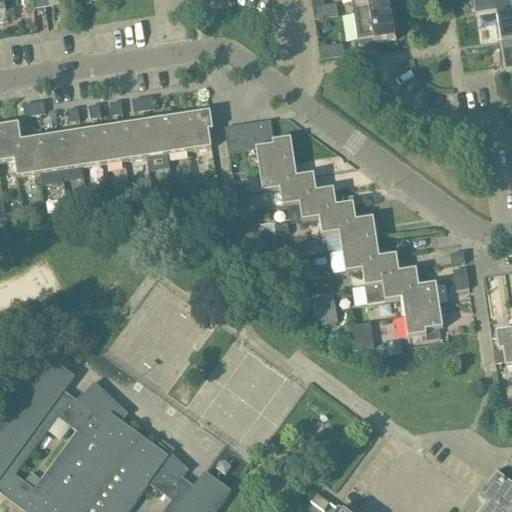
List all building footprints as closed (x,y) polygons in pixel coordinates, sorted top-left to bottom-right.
[(0,0),(0,26),(7,25),(7,20),(15,19),(12,0),(4,0),(3,0),(0,0)] [(31,0),(33,13),(46,11),(44,0),(31,0)] [(62,0),(49,0),(51,10),(64,8),(62,0)] [(351,0),(354,16),(370,14),(370,9),(391,6),(390,0),(351,0)] [(497,16),(497,20),(511,17),(511,0),(470,0),(473,13),(475,12),(477,19),(497,16)] [(336,6),(312,10),(314,23),(338,19),(336,6)] [(392,12),(391,6),(370,9),(370,14),(354,16),(358,44),(354,45),(356,57),(377,54),(376,46),(397,43),(395,26),(397,26),(395,12),(392,12)] [(498,27),(496,27),(498,41),(501,41),(502,48),(511,46),(511,17),(497,20),(498,27)] [(342,46),(318,50),(320,63),(344,59),(342,46)] [(502,69),(505,69),(506,76),(511,74),(511,46),(502,48),(503,54),(500,54),(502,69)] [(154,113),(152,100),(142,102),(144,115),(154,113)] [(142,102),(132,103),(134,116),(144,115),(142,102)] [(43,105),(33,106),(35,120),(45,118),(43,105)] [(110,106),(112,120),(122,118),(121,105),(110,106)] [(33,106),(23,108),(25,121),(35,120),(33,106)] [(88,110),(90,123),(101,121),(99,108),(88,110)] [(67,113),(69,126),(80,125),(78,112),(67,113)] [(211,115),(190,118),(192,135),(188,136),(191,154),(212,150),(209,134),(213,133),(211,115)] [(169,157),(191,154),(188,136),(192,135),(190,118),(168,122),(170,139),(166,139),(169,157)] [(147,161),(169,157),(166,139),(170,139),(168,122),(146,125),(148,142),(144,143),(147,161)] [(271,124),(259,125),(263,152),(275,150),(274,145),(271,124)] [(126,164),(147,161),(144,143),(148,142),(146,125),(124,128),(126,146),(123,146),(126,164)] [(252,154),(257,153),(263,152),(259,125),(248,127),(252,154)] [(0,165),(14,163),(19,162),(17,145),(22,144),(19,127),(0,129),(0,143),(1,147),(0,146),(0,165)] [(240,155),(252,154),(248,127),(236,129),(240,155)] [(105,167),(126,164),(123,146),(126,146),(124,128),(102,132),(105,149),(102,150),(105,167)] [(229,157),(240,155),(236,129),(225,130),(229,157)] [(83,171),(105,167),(102,150),(105,149),(102,132),(81,135),(83,153),(80,153),(83,171)] [(61,174),(83,171),(80,153),(83,153),(81,135),(60,138),(62,156),(58,157),(61,174)] [(60,138),(39,141),(42,159),(37,160),(39,178),(41,190),(63,186),(61,174),(58,157),(62,156),(60,138)] [(17,181),(39,178),(37,160),(42,159),(39,141),(22,144),(17,145),(19,162),(14,163),(17,181)] [(277,164),(295,162),(292,142),(274,145),(275,150),(263,152),(257,153),(260,173),(278,171),(277,164)] [(278,171),(260,173),(263,196),(280,194),(280,189),(299,186),(298,180),(295,162),(277,164),(278,171)] [(280,189),(280,194),(283,210),(301,208),(300,203),(318,200),(318,195),(315,178),(298,180),(299,186),(280,189)] [(163,187),(151,189),(153,200),(164,198),(163,187)] [(234,190),(236,201),(249,199),(248,188),(234,190)] [(335,192),(318,195),(318,200),(300,203),(301,208),(303,224),(320,221),(320,218),(338,215),(337,209),(335,192)] [(111,196),(113,207),(121,205),(119,195),(111,196)] [(236,201),(238,210),(251,208),(249,199),(236,201)] [(323,239),(340,237),(339,232),(358,229),(357,224),(354,207),(337,209),(338,215),(320,218),(320,221),(323,239)] [(23,221),(22,209),(12,211),(14,223),(23,221)] [(256,215),(257,225),(270,223),(268,213),(256,215)] [(375,221),(357,224),(358,229),(339,232),(340,237),(343,256),(361,253),(360,244),(378,242),(375,221)] [(275,229),(276,238),(289,236),(288,227),(275,229)] [(297,254),(301,253),(308,252),(307,241),(295,243),(297,254)] [(346,276),(363,273),(363,269),(382,267),(381,261),(378,242),(360,244),(361,253),(343,256),(346,276)] [(466,266),(465,255),(451,257),(453,268),(466,266)] [(397,258),(381,261),(382,267),(363,269),(363,273),(366,291),(383,288),(383,283),(401,281),(400,276),(397,258)] [(304,271),(306,281),(319,279),(318,269),(304,271)] [(383,288),(366,291),(369,308),(403,303),(402,298),(420,295),(420,290),(417,273),(400,276),(401,281),(383,283),(383,288)] [(470,293),(467,273),(454,275),(457,295),(470,293)] [(438,287),(420,290),(420,295),(402,298),(403,303),(405,322),(424,319),(423,313),(441,311),(438,287)] [(315,327),(337,324),(333,295),(311,298),(315,327)] [(424,319),(405,322),(408,341),(426,338),(427,344),(441,342),(439,333),(444,332),(441,311),(423,313),(424,319)] [(511,369),(511,333),(496,335),(499,353),(493,354),(495,368),(505,366),(506,370),(511,369)] [(353,355),(374,351),(372,340),(351,343),(353,355)] [(400,344),(386,346),(388,358),(402,356),(400,344)] [(163,470),(170,460),(110,417),(104,426),(63,397),(75,380),(49,361),(0,427),(0,494),(24,511),(220,511),(232,495),(206,476),(194,492),(163,470)] [(483,511),(496,511),(511,491),(511,485),(499,476),(480,502),(487,507),(483,511)] [(511,511),(511,491),(496,511),(511,511)] [(318,496),(312,504),(322,511),(327,511),(332,506),(318,496)]
